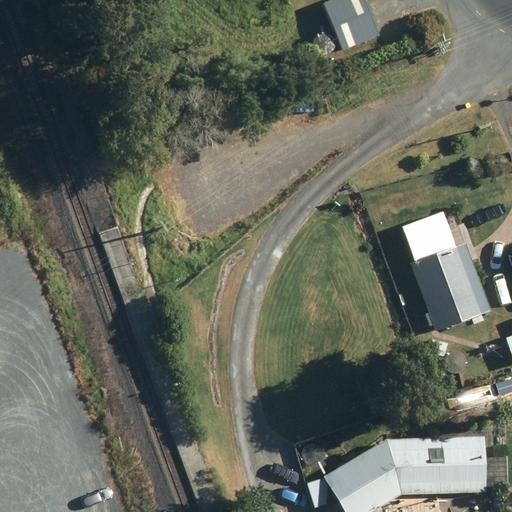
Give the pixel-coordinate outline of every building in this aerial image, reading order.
[(362,0),(332,13),(346,47),(377,34),(362,0)] [(409,262),(427,311),(423,313),(427,325),(431,323),(434,330),(488,310),(462,241),(441,249),(440,245),(421,252),(423,257),(409,262)] [(511,334),(503,337),(511,362),(511,334)] [(430,337),(426,351),(443,356),(447,342),(430,337)] [(439,493),(484,492),(483,436),(384,438),(321,476),(342,511),(369,511),(400,494),(430,493),(430,500),(439,500),(439,493)]
